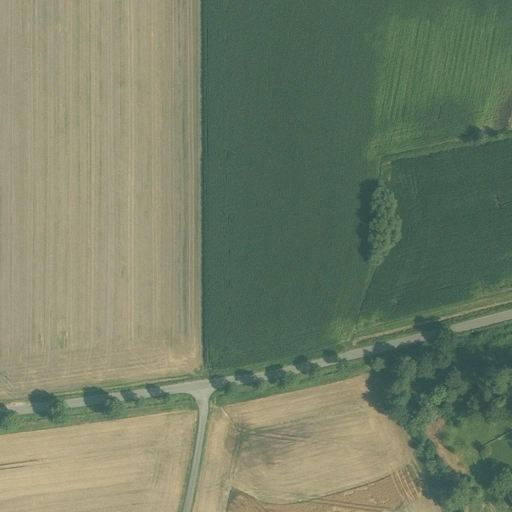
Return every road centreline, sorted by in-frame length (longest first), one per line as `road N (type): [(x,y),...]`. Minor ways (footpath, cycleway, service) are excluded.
road 1 (tertiary): [(204,385),(322,365),(511,314)]
road 2 (tertiary): [(0,412),(204,385)]
road 3 (unclassified): [(204,385),(185,511)]
